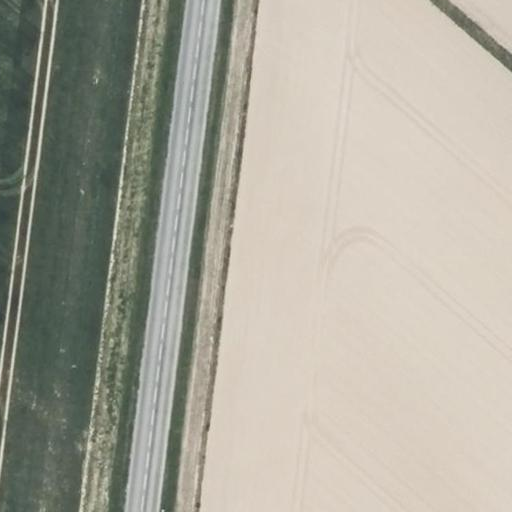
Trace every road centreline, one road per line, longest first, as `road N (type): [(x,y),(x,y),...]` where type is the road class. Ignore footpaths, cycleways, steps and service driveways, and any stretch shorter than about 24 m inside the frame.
road 1 (track): [(160,0),(96,511)]
road 2 (track): [(182,511),(245,0)]
road 3 (secondary): [(140,511),(200,0)]
